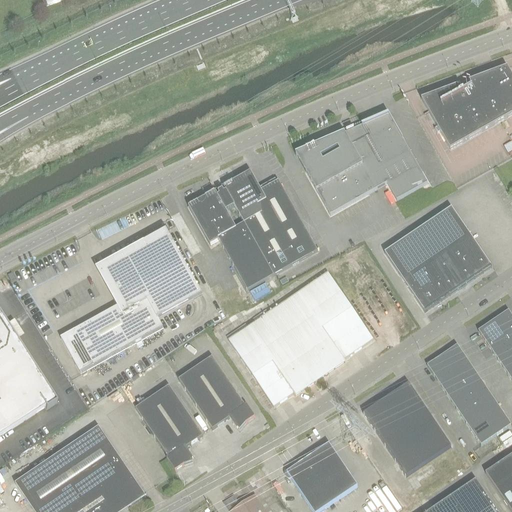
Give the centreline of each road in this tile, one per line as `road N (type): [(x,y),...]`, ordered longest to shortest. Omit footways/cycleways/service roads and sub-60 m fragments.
road 1 (tertiary): [(511,34),(241,142),(0,261)]
road 2 (unclassified): [(167,511),(511,277)]
road 3 (trunk): [(25,111),(269,0)]
road 4 (trunk): [(204,0),(18,85)]
